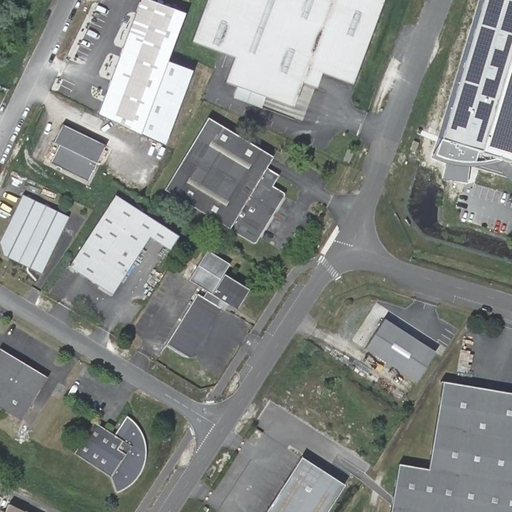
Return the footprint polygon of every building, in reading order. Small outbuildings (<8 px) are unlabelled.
[(171,60),(188,13),(152,0),(142,0),(102,114),(169,146),(196,72),(171,60)] [(355,82),(385,0),(208,0),(194,41),(237,57),(228,81),(241,86),(261,93),(296,106),(305,81),(319,86),(325,71),(355,82)] [(446,163),(471,166),(494,161),(506,176),(511,181),(511,0),(481,0),(441,136),(431,157),(446,163)] [(257,104),(261,93),(241,86),(237,96),(257,104)] [(271,155),(205,118),(163,191),(254,243),(284,192),(271,185),(277,174),(264,166),(271,155)] [(88,180),(106,144),(62,123),(53,141),(59,144),(50,162),(88,180)] [(41,274),(69,216),(23,194),(0,242),(5,256),(41,274)] [(111,202),(69,267),(111,294),(154,229),(111,202)] [(211,333),(220,310),(219,308),(222,303),(238,312),(250,293),(225,277),(231,267),(209,252),(190,282),(213,297),(209,303),(198,296),(167,347),(188,360),(193,359),(198,356),(202,353),(204,349),(211,333)] [(155,295),(165,300),(171,290),(160,284),(155,295)] [(435,352),(383,319),(364,348),(416,381),(435,352)] [(0,348),(0,409),(22,422),(49,377),(0,348)] [(511,511),(511,396),(448,384),(432,472),(402,467),(394,511),(511,511)] [(146,456),(147,450),(146,444),(145,439),(142,433),(140,428),(136,423),(132,419),(127,416),(116,435),(95,424),(77,454),(114,476),(118,491),(124,489),(129,486),(133,482),(137,478),(141,473),(143,468),(145,462),(146,456)] [(303,456),(265,511),(327,511),(345,485),(303,456)]
